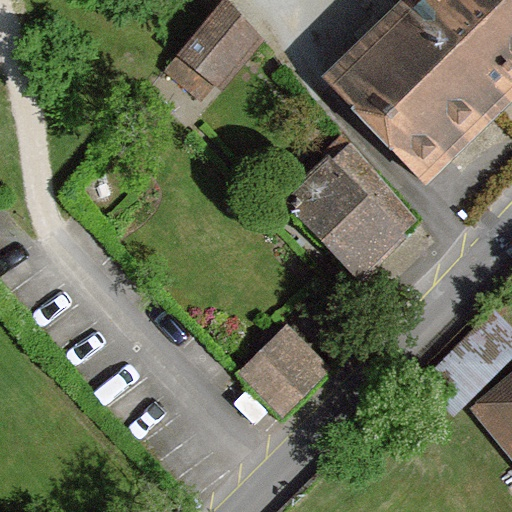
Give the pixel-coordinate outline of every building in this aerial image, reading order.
[(511,0),(422,0),(337,81),(429,176),(511,96),(511,0)] [(258,40),(225,2),(181,52),(218,81),(222,84),(258,40)] [(218,81),(181,52),(165,72),(203,101),(218,81)] [(419,217),(347,143),(284,204),(355,278),(419,217)] [(511,324),(496,308),(421,383),(453,414),(511,354),(511,324)] [(328,371),(288,330),(241,376),(281,416),(328,371)] [(511,377),(477,406),(511,448),(511,377)]
